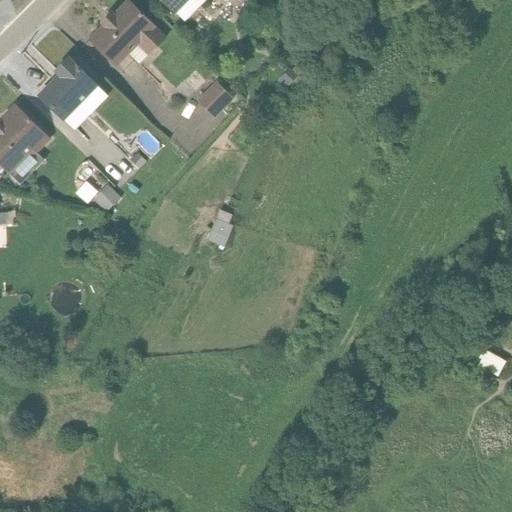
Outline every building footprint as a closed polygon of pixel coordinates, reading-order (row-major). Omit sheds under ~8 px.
[(140,0),(168,27),(195,0),(140,0)] [(95,39),(81,53),(108,80),(129,59),(138,70),(157,51),(118,14),(105,27),(103,24),(91,36),(95,39)] [(43,94),(28,111),(65,144),(81,129),(71,120),(88,102),(58,71),(47,84),(53,90),(46,97),(43,94)] [(282,83),(270,95),(278,103),(294,87),(288,82),(285,85),(282,83)] [(207,95),(187,115),(205,133),(225,113),(207,95)] [(0,190),(9,199),(33,176),(26,168),(39,155),(4,119),(0,123),(0,190)] [(97,200),(83,215),(96,228),(111,213),(97,200)] [(211,225),(198,257),(216,264),(225,242),(221,240),(224,231),(211,225)] [(486,356),(478,372),(498,381),(506,365),(486,356)]
